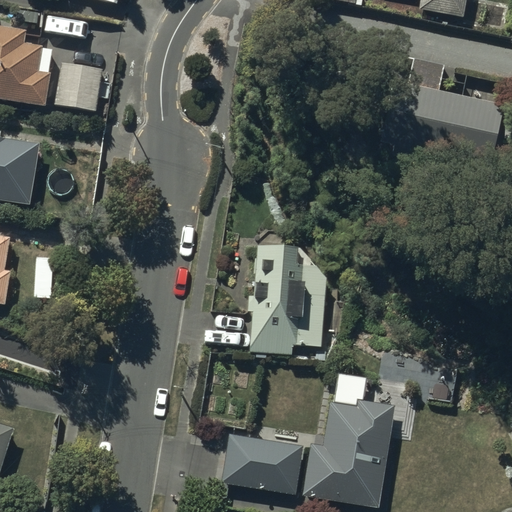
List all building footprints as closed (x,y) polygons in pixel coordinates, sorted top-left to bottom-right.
[(0,105),(40,112),(45,82),(33,79),(37,54),(18,50),(20,40),(0,36),(0,105)] [(441,64),(410,57),(405,81),(436,88),(441,64)] [(97,73),(61,67),(54,107),(90,113),(97,73)] [(489,162),(503,103),(436,88),(405,81),(385,76),(371,134),(489,162)] [(36,150),(0,144),(0,205),(26,210),(36,150)] [(291,245),(254,242),(249,312),(247,350),(289,353),(289,341),(319,343),(324,263),(290,261),(291,245)] [(388,405),(357,400),(356,407),(330,403),(323,446),(308,443),(300,491),(372,502),(388,405)] [(0,486),(17,437),(0,431),(0,486)] [(289,488),(296,445),(228,433),(221,477),(289,488)]
